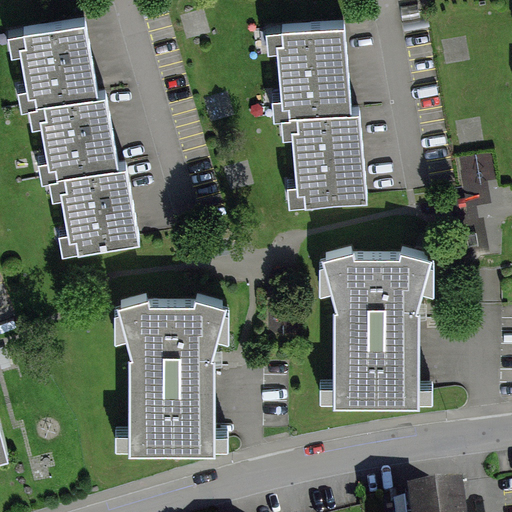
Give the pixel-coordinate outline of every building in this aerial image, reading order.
[(86,15),(7,29),(11,51),(20,49),(26,84),(18,85),(21,106),(30,105),(33,123),(41,121),(47,156),(39,157),(42,178),(50,177),(53,194),(63,193),(69,227),(61,229),(64,247),(139,235),(126,160),(119,161),(106,87),(99,89),(86,15)] [(345,18),(266,24),(268,48),(278,47),(281,93),(272,94),(273,115),(282,115),(283,133),(293,132),(297,180),(288,181),(290,201),(368,195),(360,104),(352,105),(345,18)] [(352,246),(326,253),(342,306),(342,335),(338,335),(338,389),(355,389),(355,398),(403,398),(403,389),(419,389),(419,334),(414,334),(413,306),(430,254),(403,245),(400,253),(355,254),(352,246)] [(146,292),(120,300),(136,353),(136,382),(132,382),(132,435),(149,435),(149,445),(197,444),(197,436),(213,436),(213,381),(208,381),(207,353),(224,301),(197,292),(194,299),(149,300),(146,292)] [(422,372),(422,392),(436,392),(436,373),(422,372)] [(460,511),(457,492),(396,501),(397,511),(460,511)]
